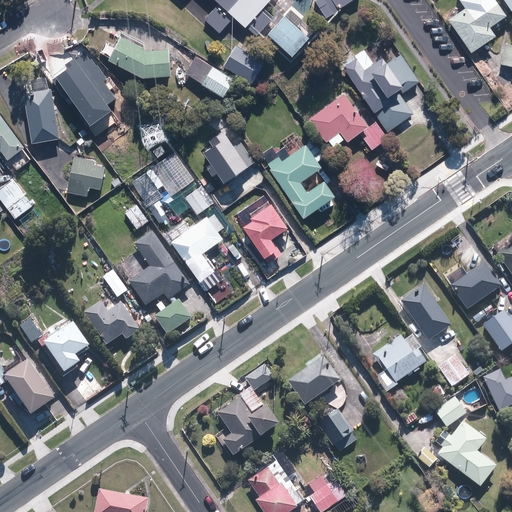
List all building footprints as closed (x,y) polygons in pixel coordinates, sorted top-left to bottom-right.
[(272,0),(215,0),(220,4),(207,18),(221,32),(235,17),(247,28),(272,0)] [(338,10),(353,0),(317,0),(315,1),(326,18),(333,14),(334,15),(339,11),(338,10)] [(498,32),(492,25),(509,13),(499,0),(461,0),(466,6),(450,18),(473,50),(498,32)] [(275,14),(258,33),(285,57),(302,38),(275,14)] [(120,37),(108,61),(143,78),(172,75),(169,49),(148,51),(120,37)] [(511,42),(507,42),(502,63),(511,64),(511,42)] [(238,43),(226,64),(255,81),(267,59),(238,43)] [(415,112),(402,94),(422,80),(402,51),(389,61),(385,56),(367,68),(359,56),(345,65),(389,129),(415,112)] [(69,69),(53,80),(68,100),(71,98),(90,126),(112,111),(108,105),(116,99),(104,82),(108,79),(97,65),(96,66),(91,59),(89,60),(84,52),(66,65),(69,69)] [(216,63),(204,81),(226,95),(237,77),(216,63)] [(63,136),(53,87),(26,92),(35,141),(63,136)] [(329,140),(342,129),(349,138),(370,122),(346,91),(311,117),(329,140)] [(0,149),(3,147),(11,157),(27,145),(0,109),(0,149)] [(389,136),(377,120),(361,132),(373,148),(389,136)] [(212,137),(216,143),(207,149),(214,161),(210,164),(216,173),(221,169),(227,179),(256,159),(242,139),(237,143),(226,127),(212,137)] [(308,142),(272,168),(306,215),(337,192),(327,178),(310,189),(303,179),(324,164),(308,142)] [(89,194),(91,185),(103,187),(107,165),(95,163),(96,159),(76,155),(69,190),(89,194)] [(14,177),(0,188),(0,193),(18,217),(35,204),(14,177)] [(225,181),(212,190),(225,210),(239,200),(225,181)] [(196,187),(185,195),(199,214),(210,206),(196,187)] [(281,244),(275,235),(291,224),(274,199),(254,214),(256,216),(246,223),(268,254),(281,244)] [(150,219),(138,203),(127,212),(138,227),(150,219)] [(209,214),(173,239),(202,279),(217,268),(204,251),(225,236),(209,214)] [(166,292),(171,299),(192,284),(154,230),(136,242),(152,266),(131,280),(148,305),(166,292)] [(511,242),(499,252),(511,270),(511,242)] [(468,309),(503,284),(487,260),(451,285),(468,309)] [(115,268),(104,276),(119,297),(130,290),(115,268)] [(453,323),(425,284),(402,300),(429,339),(453,323)] [(156,315),(169,334),(194,317),(181,298),(156,315)] [(124,301),(110,310),(103,300),(86,311),(109,344),(125,333),(128,338),(143,329),(124,301)] [(511,318),(505,309),(484,324),(503,350),(511,343),(511,318)] [(31,317),(21,325),(34,342),(44,334),(31,317)] [(84,360),(79,353),(93,344),(77,321),(48,341),(68,371),(84,360)] [(428,360),(420,347),(415,351),(403,334),(374,353),(395,383),(428,360)] [(471,373),(457,353),(439,366),(453,386),(471,373)] [(290,380),(307,404),(343,378),(326,354),(290,380)] [(58,396),(32,358),(9,374),(35,412),(58,396)] [(268,361),(247,376),(256,389),(277,375),(268,361)] [(0,387),(10,380),(0,365),(0,387)] [(252,386),(242,394),(254,411),(264,403),(252,386)] [(284,422),(271,403),(254,414),(242,396),(219,411),(233,433),(225,438),(235,454),(284,422)] [(468,412),(457,396),(436,410),(448,426),(468,412)] [(334,445),(336,443),(342,451),(359,439),(353,431),(355,430),(339,407),(318,422),(334,445)] [(498,463),(480,450),(489,438),(464,419),(439,454),(482,485),(498,463)] [(305,437),(288,448),(313,483),(330,471),(305,437)] [(424,446),(417,455),(432,467),(439,457),(424,446)] [(270,466),(250,479),(262,497),(260,498),(269,511),(290,511),(302,504),(286,481),(282,484),(270,466)] [(323,511),(349,495),(337,478),(312,495),(323,511)] [(101,488),(96,511),(148,511),(151,497),(101,488)]
